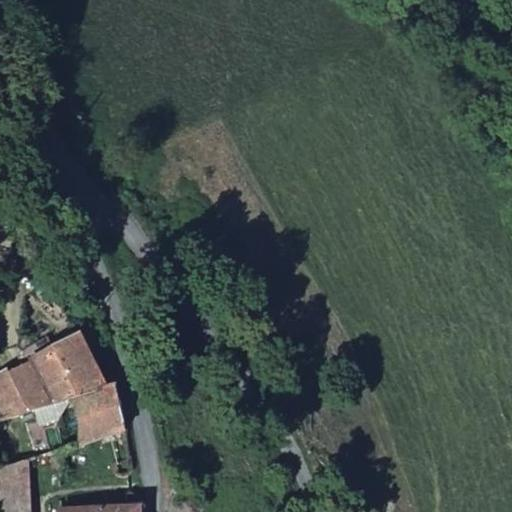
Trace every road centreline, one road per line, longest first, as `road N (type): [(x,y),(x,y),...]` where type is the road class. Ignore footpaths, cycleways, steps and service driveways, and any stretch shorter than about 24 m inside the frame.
road 1 (unclassified): [(325,511),(295,451),(80,178)]
road 2 (unclassified): [(153,511),(131,392),(74,203),(80,178)]
road 3 (unclassified): [(80,178),(0,51)]
